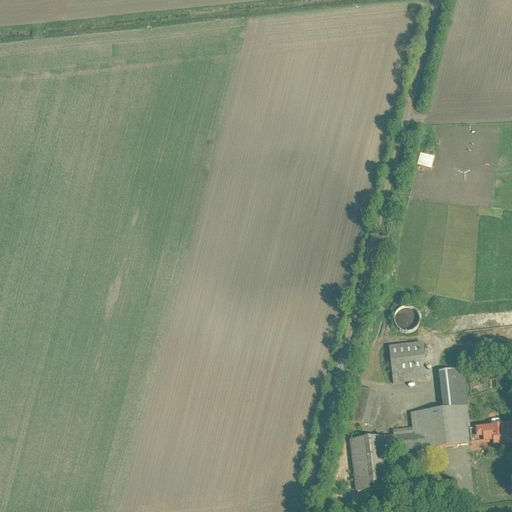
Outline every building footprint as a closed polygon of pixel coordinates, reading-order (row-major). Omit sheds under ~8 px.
[(435,171),(438,159),(422,155),(419,167),(435,171)] [(422,342),(388,346),(392,385),(426,381),(422,342)] [(469,429),(462,370),(440,373),(444,409),(409,413),(411,428),(392,430),(393,436),(385,436),(387,454),(471,444),(469,429)] [(382,394),(358,388),(349,422),(373,428),(382,394)] [(475,428),(469,429),(471,444),(492,442),(493,446),(511,443),(511,422),(474,427),(475,428)] [(385,436),(349,440),(355,493),(391,489),(387,454),(385,436)]
